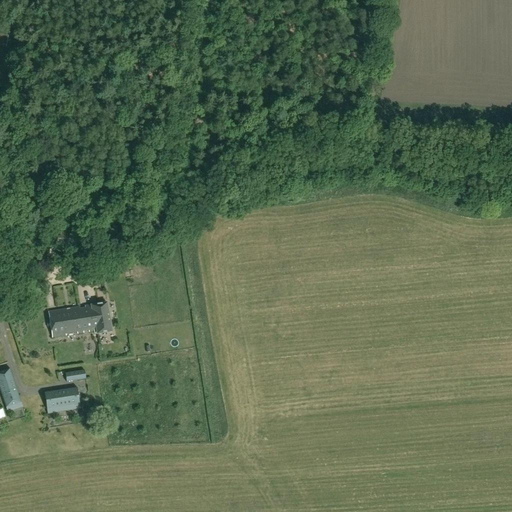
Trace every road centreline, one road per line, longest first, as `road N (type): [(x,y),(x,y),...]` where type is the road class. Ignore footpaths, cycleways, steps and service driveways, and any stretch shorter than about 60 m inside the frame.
road 1 (track): [(0,297),(28,292),(329,140),(511,152)]
road 2 (unknown): [(0,175),(36,205),(41,285)]
